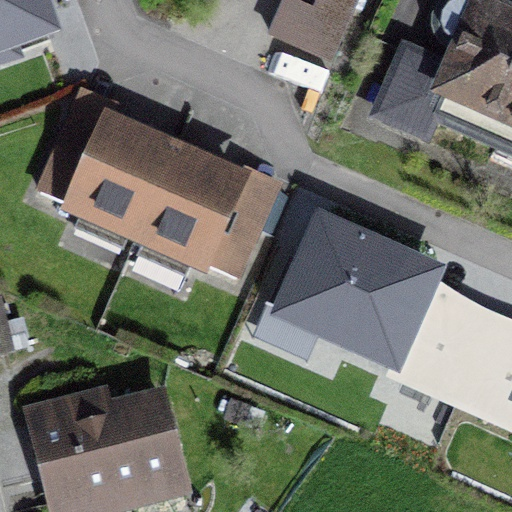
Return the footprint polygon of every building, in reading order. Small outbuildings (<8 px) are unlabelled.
[(11,0),(0,0),(0,46),(23,40),(11,0)] [(318,0),(312,18),(283,6),(266,46),(328,75),(357,0),(318,0)] [(511,25),(472,9),(443,76),(396,57),(368,125),(426,149),(445,104),(511,133),(511,25)] [(37,197),(135,239),(172,153),(101,123),(90,148),(63,136),(37,197)] [(239,182),(172,153),(135,239),(234,281),(260,222),(228,208),(239,182)] [(439,269),(319,215),(275,312),(396,366),(439,269)] [(0,301),(0,355),(12,352),(0,301)] [(115,511),(184,494),(158,398),(104,413),(100,398),(21,420),(45,511),(115,511)]
